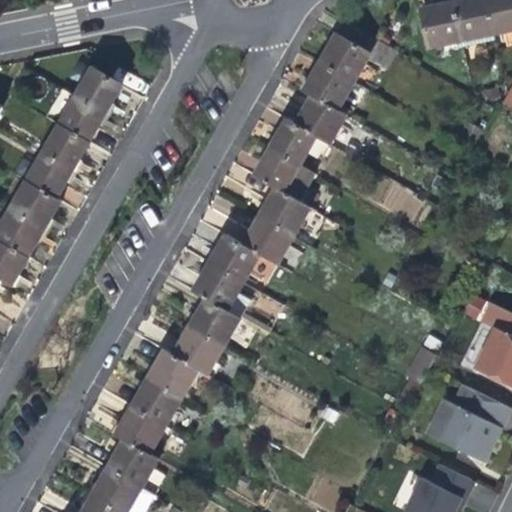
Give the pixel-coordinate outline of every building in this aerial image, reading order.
[(497,38),(495,32),(488,0),(458,0),(455,1),(463,39),(464,44),(497,38)] [(511,0),(488,0),(495,32),(511,28),(511,0)] [(432,45),(463,39),(455,1),(438,4),(425,7),(432,45)] [(333,42),(321,62),(355,82),(369,59),(388,69),(399,50),(380,38),(347,18),(333,42)] [(305,89),(313,94),(339,110),(355,82),(321,62),(314,73),(305,89)] [(94,67),(78,95),(107,113),(114,100),(123,84),(94,67)] [(97,129),(107,113),(78,95),(66,88),(49,116),(61,124),(90,141),(97,129)] [(306,106),(296,122),(318,135),(331,143),(347,114),(339,110),(313,94),(306,106)] [(281,131),(272,146),(301,164),(318,135),(296,122),(289,118),(281,131)] [(457,139),(472,148),(483,130),(467,121),(457,139)] [(82,156),(90,141),(61,124),(45,152),(74,169),(82,156)] [(256,174),(277,187),(285,191),(301,164),(272,146),(266,156),(256,174)] [(65,184),(74,169),(45,152),(29,180),(57,197),(65,184)] [(409,224),(425,204),(393,179),(377,198),(409,224)] [(61,199),(57,197),(29,180),(12,209),(44,228),(51,215),(61,199)] [(267,205),(260,216),(295,235),(311,207),(285,191),(277,187),(267,205)] [(36,242),(44,228),(12,209),(0,229),(0,238),(28,256),(36,242)] [(254,226),(244,243),(262,253),(279,263),(295,235),(260,216),(254,226)] [(218,247),(210,261),(245,282),(262,253),(244,243),(226,232),(218,247)] [(20,269),(28,256),(0,238),(0,277),(11,284),(20,269)] [(194,289),(207,297),(246,320),(256,302),(239,292),(245,282),(210,261),(204,271),(194,289)] [(257,326),(246,320),(207,297),(199,310),(191,325),(226,346),(231,337),(245,346),(257,326)] [(478,366),(511,382),(511,308),(495,300),(486,319),(499,325),(478,366)] [(184,337),(175,352),(210,373),(226,346),(191,325),(184,337)] [(198,393),(210,373),(175,352),(167,348),(160,359),(149,377),(184,398),(189,388),(198,393)] [(142,389),(133,404),(168,425),(184,398),(149,377),(142,389)] [(447,397),(430,431),(488,460),(503,429),(511,411),(511,404),(467,382),(457,402),(447,397)] [(116,433),(126,439),(151,454),(168,425),(133,404),(126,416),(116,433)] [(116,455),(110,466),(144,487),(161,460),(151,454),(126,439),(116,455)] [(409,508),(416,511),(456,511),(464,498),(474,477),(444,462),(435,480),(425,475),(409,508)] [(101,482),(93,494),(123,511),(129,511),(130,511),(131,511),(146,511),(156,494),(144,487),(110,466),(101,482)] [(320,478),(310,502),(332,511),(343,488),(320,478)] [(85,508),(82,511),(123,511),(93,494),(85,508)]
